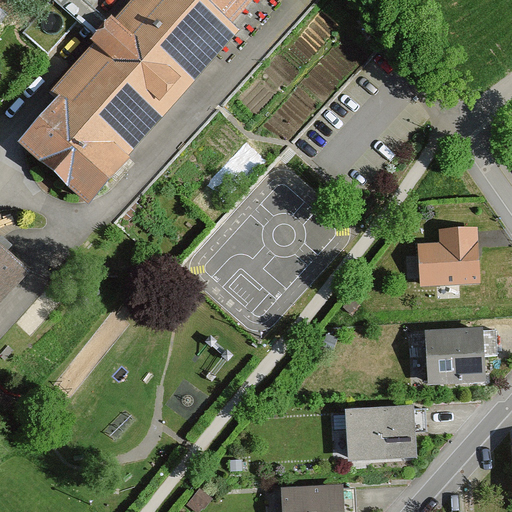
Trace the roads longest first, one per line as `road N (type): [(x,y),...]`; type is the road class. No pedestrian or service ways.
road 1 (unclassified): [(462,129),(367,0)]
road 2 (residential): [(511,396),(409,511)]
